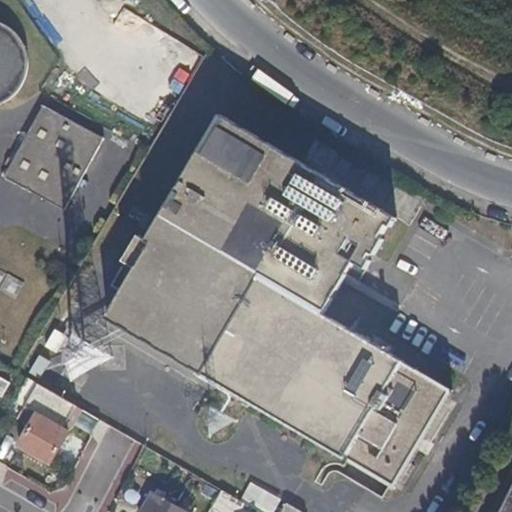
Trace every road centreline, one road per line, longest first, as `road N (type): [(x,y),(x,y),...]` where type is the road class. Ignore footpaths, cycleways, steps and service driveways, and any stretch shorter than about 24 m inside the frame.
road 1 (unclassified): [(511,186),(392,134),(210,0)]
road 2 (track): [(358,0),(453,65),(511,87)]
